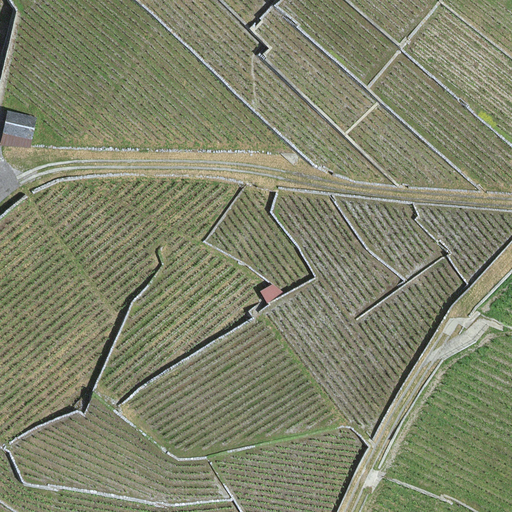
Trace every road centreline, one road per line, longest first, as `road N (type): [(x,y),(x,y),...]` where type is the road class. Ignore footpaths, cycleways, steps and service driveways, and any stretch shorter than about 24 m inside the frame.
road 1 (track): [(0,200),(60,166),(143,162),(251,167),(363,189),(511,200)]
road 2 (track): [(511,244),(452,316),(365,454),(341,511)]
